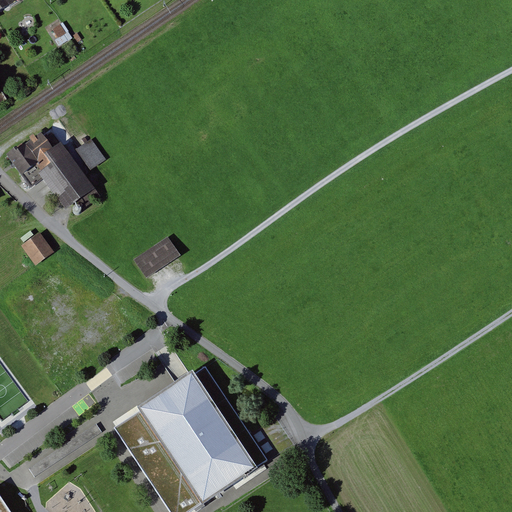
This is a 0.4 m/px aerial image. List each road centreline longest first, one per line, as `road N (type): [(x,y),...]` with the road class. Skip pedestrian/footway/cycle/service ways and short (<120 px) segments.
road 1 (track): [(511,71),(363,156),(149,304)]
road 2 (track): [(57,231),(272,392),(311,440),(309,459),(339,511)]
road 3 (track): [(511,312),(311,440)]
road 4 (track): [(167,317),(134,352),(0,451)]
